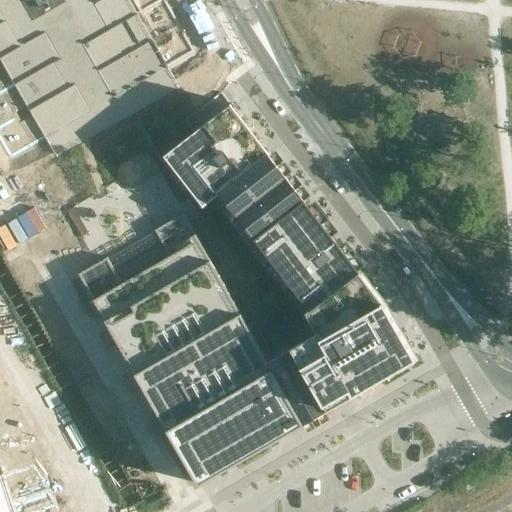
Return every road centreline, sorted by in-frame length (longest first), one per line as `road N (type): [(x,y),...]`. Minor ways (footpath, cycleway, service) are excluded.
road 1 (tertiary): [(276,71),(446,293)]
road 2 (residential): [(362,441),(239,511)]
